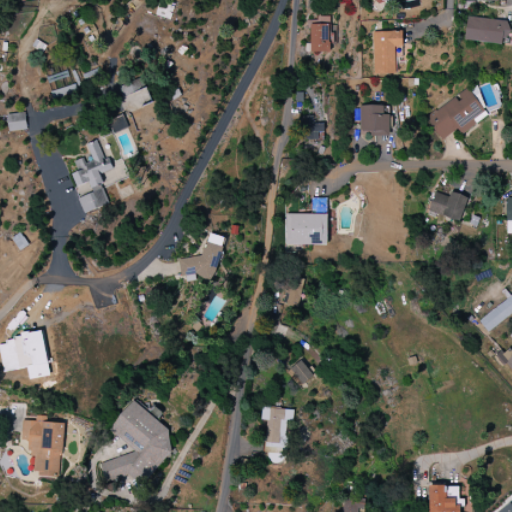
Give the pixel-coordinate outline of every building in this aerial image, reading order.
[(464,40),(504,46),(507,23),(467,17),(464,40)] [(328,26),(328,18),(309,19),(310,53),(333,52),(333,26),(328,26)] [(395,56),(402,56),(401,32),(372,33),(373,74),(396,74),(395,56)] [(74,94),(68,71),(47,77),(52,100),(74,94)] [(124,116),(118,99),(123,96),(119,88),(141,79),(144,89),(149,87),(157,104),(124,116)] [(487,117),(468,88),(425,118),(440,140),(456,129),(461,135),(487,117)] [(359,106),(359,132),(370,132),(370,136),(389,137),(389,115),(383,114),(383,106),(359,106)] [(8,131),(26,131),(25,114),(7,114),(8,131)] [(112,133),(127,128),(123,116),(108,121),(112,133)] [(323,124),(313,124),(313,116),(303,116),(303,140),(318,140),(318,132),(323,132),(323,124)] [(83,214),(71,176),(82,173),(84,163),(92,159),(86,144),(94,141),(104,162),(119,155),(122,160),(129,177),(105,187),(109,205),(83,214)] [(466,196),(449,193),(449,196),(432,193),(428,214),(461,220),(466,196)] [(327,215),(285,214),(284,245),(327,246),(327,215)] [(178,260),(180,277),(188,276),(191,275),(205,278),(215,277),(223,244),(222,237),(208,234),(202,256),(178,260)] [(303,286),(286,282),(283,294),(287,295),(284,307),(297,311),(303,286)] [(511,314),(511,296),(478,320),(486,332),(511,314)] [(0,354),(2,371),(27,368),(29,379),(49,377),(43,334),(0,339),(0,354)] [(511,353),(507,348),(496,358),(503,366),(506,364),(511,370),(511,353)] [(313,376),(301,361),(286,372),(299,388),(313,376)] [(136,401),(170,431),(170,452),(143,485),(127,478),(106,482),(97,461),(133,451),(110,431),(120,412),(136,401)] [(293,410),(261,408),(260,420),(265,420),(263,453),(285,454),(286,421),(293,421),(293,410)] [(25,422),(24,440),(28,441),(32,457),(34,473),(42,473),(41,478),(57,481),(62,452),(66,424),(46,422),(46,416),(37,416),(36,422),(25,422)] [(428,511),(460,511),(461,500),(458,499),(458,486),(429,486),(428,511)] [(340,498),(338,511),(362,511),(364,500),(340,498)] [(511,511),(511,503),(495,511),(511,511)]
